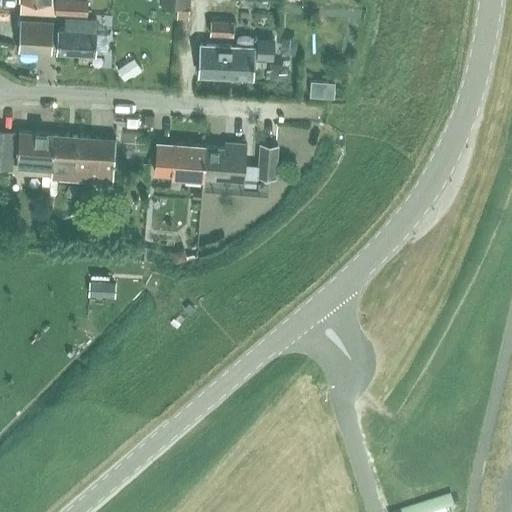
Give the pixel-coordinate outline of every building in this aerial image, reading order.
[(87,0),(56,0),(56,12),(86,14),(87,0)] [(189,18),(189,8),(178,7),(177,17),(189,18)] [(52,50),(53,20),(21,18),(19,48),(52,50)] [(59,28),(57,51),(95,54),(95,52),(107,52),(108,32),(96,32),(96,31),(96,20),(65,18),(64,29),(59,28)] [(211,21),(210,35),(233,36),(233,22),(211,21)] [(253,77),(254,59),(266,59),(267,57),(274,57),(275,38),(256,37),(255,46),(201,43),(199,74),(253,77)] [(311,79),(310,94),(328,96),(334,96),(335,84),(335,80),(311,79)] [(279,97),(278,109),(301,110),(301,98),(279,97)] [(0,128),(0,166),(12,167),(15,129),(0,128)] [(52,164),(55,133),(55,132),(19,129),(17,162),(52,164)] [(55,133),(52,164),(67,165),(66,178),(88,179),(89,167),(114,168),(116,137),(55,133)] [(157,140),(155,171),(172,172),(202,175),(205,144),(157,140)] [(230,146),(205,144),(202,175),(244,178),(247,142),(230,140),(230,146)] [(278,144),(261,143),(258,175),(275,176),(278,144)] [(237,209),(236,222),(251,222),(251,210),(237,209)] [(184,247),(173,250),(176,261),(187,258),(184,247)] [(63,274),(85,274),(86,264),(63,263),(63,274)] [(91,280),(90,293),(114,295),(115,282),(91,280)] [(451,499),(410,511),(453,511),(455,511),(451,499)]
